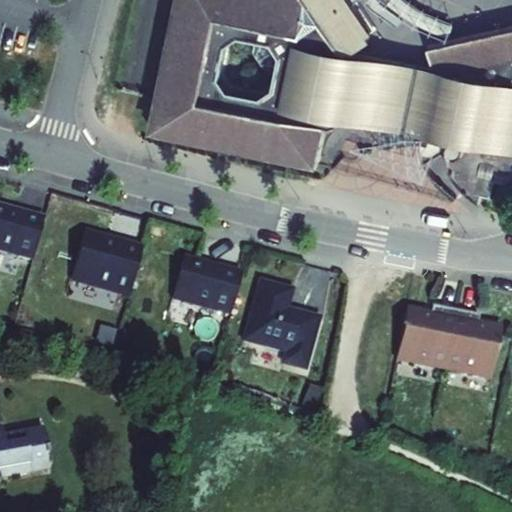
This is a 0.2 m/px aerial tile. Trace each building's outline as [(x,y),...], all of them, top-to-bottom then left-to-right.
[(511,28),(430,47),(437,70),(349,52),(347,52),(348,47),(354,48),(372,36),(369,32),(375,28),(356,0),(179,0),(159,97),(152,130),(319,164),(328,126),(332,127),(340,124),(344,119),(347,114),(377,121),(426,131),(424,137),(422,148),(426,161),(437,155),(448,148),(449,161),(454,175),(463,187),(468,192),(472,195),(481,203),(484,194),(493,195),(496,179),(511,182),(511,28)] [(356,0),(357,1),(358,0),(387,0),(402,12),(421,24),(441,34),(450,37),(456,23),(428,11),(411,0),(356,0)] [(426,131),(377,121),(381,143),(351,150),(427,180),(437,155),(426,161),(422,148),(424,137),(426,131)] [(20,217),(0,211),(0,253),(32,262),(43,221),(20,214),(20,217)] [(141,252),(120,246),(119,249),(109,246),(110,242),(84,235),(71,279),(129,295),(141,252)] [(211,270),(183,262),(172,301),(230,317),(241,275),(212,267),(211,270)] [(294,293),(260,284),(243,345),(285,357),(282,368),(307,375),(321,321),(294,313),(293,317),(288,315),(294,293)] [(406,305),(397,352),(444,362),(456,306),(432,301),(430,310),(406,305)] [(480,311),(456,306),(444,362),(492,372),(502,325),(478,320),(480,311)] [(421,423),(408,425),(411,440),(424,437),(421,423)] [(0,480),(30,474),(29,468),(46,464),(45,457),(47,457),(43,432),(2,440),(2,437),(0,437),(0,480)] [(29,468),(30,474),(47,471),(46,464),(29,468)]
